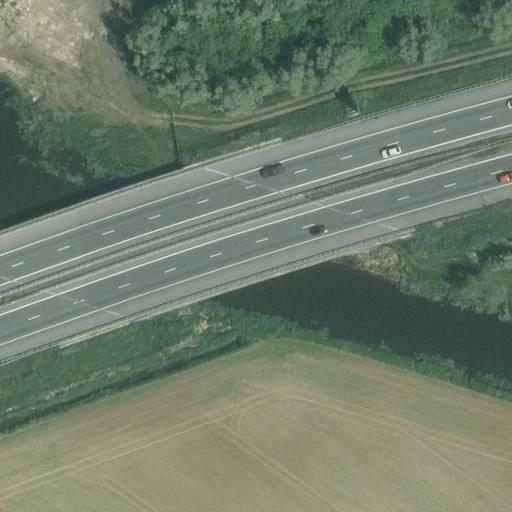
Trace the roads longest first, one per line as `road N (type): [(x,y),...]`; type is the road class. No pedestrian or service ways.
road 1 (motorway): [(0,330),(351,212),(511,168)]
road 2 (motorway): [(511,111),(256,182),(0,270)]
